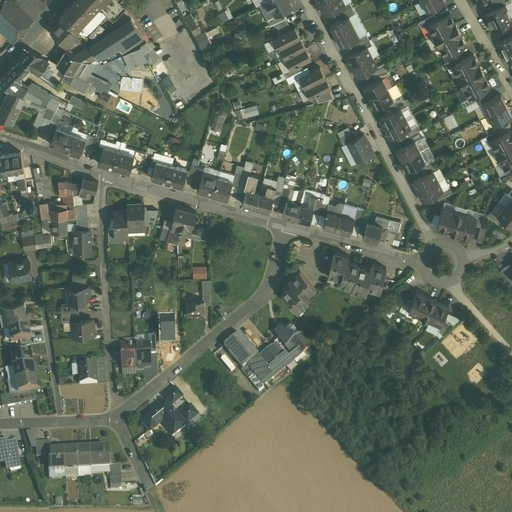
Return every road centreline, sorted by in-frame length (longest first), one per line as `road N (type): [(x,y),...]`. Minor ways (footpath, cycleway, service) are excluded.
road 1 (residential): [(305,0),(432,244)]
road 2 (residential): [(114,421),(267,290),(286,227)]
road 3 (residential): [(103,174),(114,421)]
road 4 (residential): [(103,174),(286,227)]
road 5 (residential): [(286,227),(422,261)]
